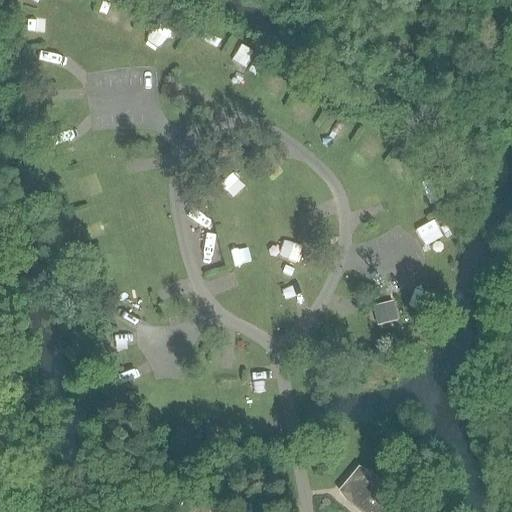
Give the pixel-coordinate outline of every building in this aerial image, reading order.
[(392,303),(372,307),(377,327),(397,322),(392,303)] [(223,391),(243,391),(243,372),(223,372),(223,391)] [(142,423),(135,438),(145,443),(152,427),(142,423)] [(224,428),(205,430),(208,449),(226,447),(224,428)] [(186,431),(174,432),(176,449),(187,449),(186,431)] [(414,511),(369,474),(345,502),(357,511),(414,511)]
